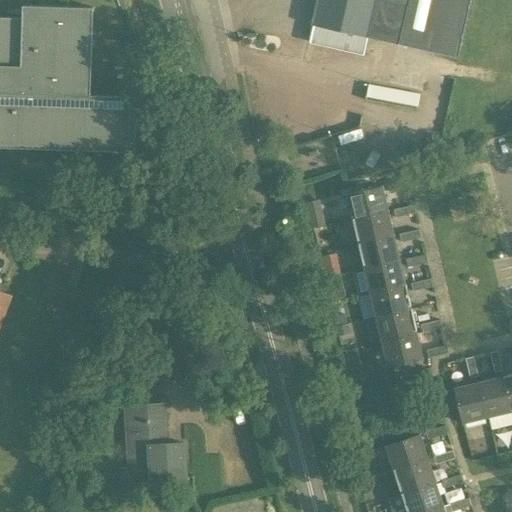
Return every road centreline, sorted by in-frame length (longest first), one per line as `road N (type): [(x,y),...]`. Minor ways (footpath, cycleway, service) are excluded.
road 1 (residential): [(13,511),(126,270),(156,246),(242,226)]
road 2 (secondary): [(316,511),(242,226)]
road 3 (secondary): [(242,226),(177,0)]
